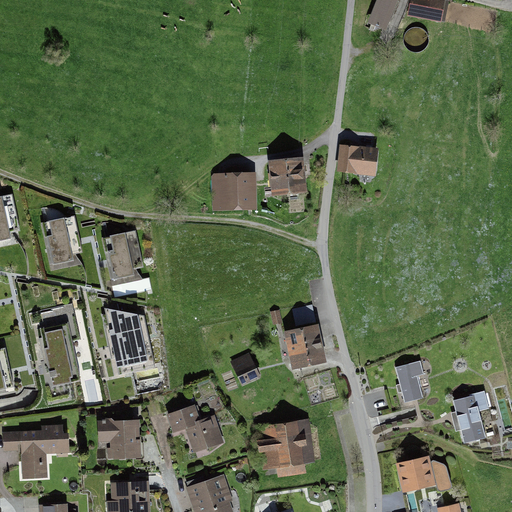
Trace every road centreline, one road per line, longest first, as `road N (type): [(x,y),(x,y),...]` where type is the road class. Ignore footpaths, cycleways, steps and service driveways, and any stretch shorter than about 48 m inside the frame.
road 1 (track): [(321,248),(247,223),(104,210),(0,172)]
road 2 (residential): [(374,511),(366,435),(321,248)]
